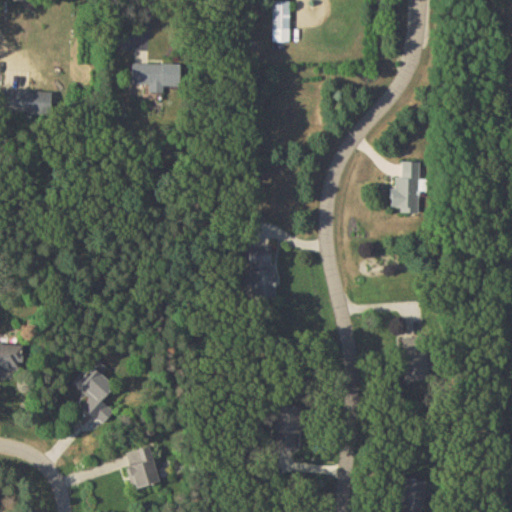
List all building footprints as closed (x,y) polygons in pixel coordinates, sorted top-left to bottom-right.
[(288,0),(271,0),(271,40),(288,40),(288,0)] [(130,82),(148,83),(148,91),(162,91),(162,84),(179,85),(180,63),(131,61),(130,82)] [(52,90),(0,87),(0,109),(51,112),(52,90)] [(418,160),(401,160),(400,176),(394,176),(394,187),(389,187),(389,206),(399,206),(399,211),(417,211),(418,160)] [(271,244),(248,244),(249,296),(272,296),(271,244)] [(402,350),(421,349),(421,337),(402,337),(402,350)] [(21,343),(0,342),(0,369),(20,370),(21,343)] [(426,379),(425,351),(401,352),(402,380),(426,379)] [(100,399),(113,384),(100,373),(106,366),(93,356),(71,382),(88,396),(80,406),(101,423),(112,409),(100,399)] [(295,448),(297,405),(275,404),(274,447),(295,448)] [(158,481),(147,444),(124,451),(135,488),(158,481)] [(400,511),(420,511),(422,494),(431,494),(432,479),(402,478),(400,511)]
